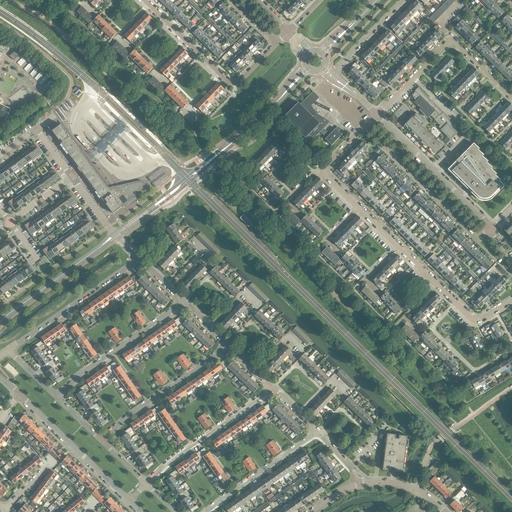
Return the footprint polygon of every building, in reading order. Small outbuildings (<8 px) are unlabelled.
[(169,0),(164,5),(169,9),(173,4),(169,0)] [(211,0),(210,1),(208,3),(213,8),(216,6),(215,5),(215,4),(219,0),(211,0)] [(296,11),(300,6),(295,2),(293,0),(292,0),(289,4),(296,11)] [(495,4),(491,0),(490,0),(485,5),(483,7),(488,11),(489,10),(495,4)] [(411,6),(417,11),(419,13),(421,11),(419,9),(422,7),(416,1),(411,6)] [(173,4),(169,9),(173,13),(178,8),(175,6),(176,5),(175,3),(173,4)] [(223,3),(218,8),(222,12),(227,8),(223,3)] [(292,15),(296,11),(289,4),(284,9),(289,15),(290,13),(292,15)] [(500,8),(495,4),(489,10),(494,14),(500,8)] [(178,8),(173,13),(177,17),(182,13),(185,10),(181,6),(178,8)] [(417,11),(411,6),(407,10),(413,16),(417,11)] [(94,20),(86,11),(81,7),(77,12),(90,24),(93,21),(94,20)] [(227,8),(222,12),(226,17),(231,12),(227,8)] [(504,12),(500,8),(494,14),(498,18),(504,12)] [(413,16),(407,10),(403,14),(409,20),(413,16)] [(226,17),(224,19),(228,23),(229,23),(231,21),(235,16),(231,12),(226,17)] [(153,19),(147,13),(142,18),(148,23),(153,19)] [(182,13),(177,17),(181,22),(186,17),(182,13)] [(409,20),(403,14),(399,19),(405,24),(409,20)] [(98,25),(103,19),(99,15),(94,20),(93,21),(98,25)] [(501,21),(506,26),(511,20),(507,15),(501,21)] [(231,21),(229,23),(233,27),(235,25),(240,20),(235,16),(231,21)] [(186,17),(181,22),(186,26),(190,21),(186,17)] [(148,23),(142,18),(138,22),(144,28),(147,24),(148,23)] [(108,24),(103,19),(98,25),(102,30),(108,24)] [(405,24),(399,19),(394,23),(402,31),(407,26),(405,24)] [(455,19),(453,21),(457,25),(455,27),(459,32),(464,26),(466,24),(462,20),(461,21),(460,22),(459,23),(455,19)] [(240,20),(235,25),(239,29),(244,24),(240,20)] [(190,21),(186,26),(190,30),(195,25),(190,21)] [(144,28),(138,22),(133,27),(139,33),(144,28)] [(394,23),(390,27),(396,33),(395,34),(398,36),(403,31),(402,31),(394,23)] [(113,28),(108,24),(102,30),(107,34),(113,28)] [(244,24),(239,29),(243,33),(248,28),(244,24)] [(464,26),(459,32),(464,36),(469,31),(471,29),(466,24),(464,26)] [(441,34),(443,32),(437,25),(434,28),(437,30),(432,34),(437,39),(442,35),(441,34)] [(139,33),(133,27),(129,31),(135,37),(138,33),(139,33)] [(107,34),(105,36),(105,37),(108,39),(110,37),(111,39),(113,38),(117,33),(113,28),(107,34)] [(198,28),(193,33),(198,37),(203,31),(202,30),(201,31),(198,28)] [(469,31),(464,36),(468,40),(475,33),(471,29),(469,31)] [(387,30),(383,35),(389,40),(391,42),(395,38),(394,37),(393,36),(389,32),(387,30)] [(135,37),(129,31),(124,36),(132,44),(137,39),(135,37)] [(203,31),(198,37),(202,41),(207,37),(208,35),(206,32),(205,33),(203,31)] [(475,33),(468,40),(472,45),(480,37),(475,33)] [(433,44),(437,39),(432,34),(428,39),(433,44)] [(207,37),(202,41),(206,46),(211,41),(213,39),(208,35),(207,37)] [(383,35),(379,39),(385,45),(384,45),(386,47),(391,42),(389,40),(383,35)] [(250,42),(252,44),(258,50),(263,45),(257,40),(258,38),(256,36),(250,42)] [(211,41),(206,46),(210,50),(215,45),(217,43),(213,39),(211,41)] [(379,39),(374,43),(380,49),(384,45),(385,45),(379,39)] [(429,48),(433,44),(428,39),(424,43),(429,48)] [(130,55),(126,51),(117,42),(113,47),(115,49),(122,56),(126,59),(129,56),(130,55)] [(480,52),(485,47),(481,42),(475,47),(480,52)] [(215,45),(210,50),(215,54),(221,47),(217,43),(215,45)] [(374,43),(370,48),(376,53),(380,49),(374,43)] [(425,52),(429,48),(424,43),(420,47),(425,52)] [(254,54),(258,50),(252,44),(248,48),(254,54)] [(425,52),(420,47),(417,45),(413,50),(420,57),(425,52)] [(484,56),(489,51),(491,49),(487,45),(485,47),(480,52),(484,56)] [(22,51),(17,47),(9,56),(14,60),(22,51)] [(221,47),(215,54),(219,58),(220,57),(225,51),(221,47)] [(188,54),(182,48),(178,53),(184,58),(188,54)] [(249,59),(254,54),(248,48),(243,53),(249,59)] [(370,48),(366,52),(372,58),(376,53),(370,48)] [(493,55),(494,56),(496,53),(491,49),(489,51),(484,56),(489,60),(493,55)] [(133,60),(139,54),(135,50),(130,55),(129,56),(133,60)] [(241,51),(237,55),(245,63),(249,59),(243,53),(241,51)] [(366,52),(361,56),(363,58),(367,62),(372,58),(366,52)] [(184,58),(178,53),(174,56),(174,57),(179,63),(184,58)] [(144,59),(139,54),(133,60),(138,65),(144,59)] [(18,62),(47,89),(54,82),(25,55),(18,62)] [(241,68),(245,63),(237,55),(232,60),(241,68)] [(412,55),(411,56),(408,59),(413,64),(417,60),(412,55)] [(498,60),(494,56),(493,55),(489,60),(493,65),(498,60)] [(449,56),(445,61),(450,67),(455,62),(449,56)] [(179,63),(174,57),(169,62),(175,67),(179,63)] [(148,63),(144,59),(138,65),(142,69),(148,63)] [(409,68),(413,64),(408,59),(404,64),(409,68)] [(236,72),(241,68),(232,60),(227,66),(233,72),(234,70),(236,72)] [(497,69),(502,64),(498,60),(493,65),(497,69)] [(409,68),(404,64),(401,61),(397,66),(404,73),(409,68)] [(450,67),(445,61),(440,66),(446,72),(450,67)] [(175,67),(169,62),(165,66),(170,72),(175,67)] [(147,74),(153,68),(148,63),(142,69),(147,74)] [(351,70),(349,73),(353,77),(359,71),(355,67),(357,65),(355,63),(350,69),(351,70)] [(502,73),(507,68),(502,64),(497,69),(502,73)] [(170,72),(165,66),(160,71),(166,77),(170,72)] [(400,77),(404,73),(397,66),(396,68),(398,70),(395,72),(400,77)] [(446,72),(440,66),(435,71),(441,76),(446,72)] [(479,73),(474,68),(470,72),(475,77),(479,73)] [(511,71),(510,70),(509,71),(507,68),(502,73),(506,78),(511,71)] [(391,73),(389,75),(396,82),(400,77),(395,72),(393,70),(390,72),(391,73)] [(359,71),(353,77),(357,82),(363,76),(359,71)] [(441,76),(435,71),(431,75),(436,81),(441,76)] [(475,77),(470,72),(465,76),(471,82),(475,77)] [(389,75),(385,79),(390,84),(392,86),(396,82),(389,75)] [(363,76),(357,82),(362,86),(368,80),(363,76)] [(471,82),(465,76),(461,80),(467,86),(471,82)] [(162,86),(157,81),(153,77),(149,82),(153,86),(159,92),(162,94),(165,91),(166,90),(162,86)] [(368,80),(362,86),(366,90),(372,84),(368,80)] [(467,86),(461,80),(457,85),(463,90),(467,86)] [(224,89),(218,83),(214,88),(220,93),(224,89)] [(372,84),(366,90),(371,95),(377,89),(372,84)] [(175,89),(171,85),(166,90),(165,91),(169,95),(175,89)] [(463,90),(457,85),(453,89),(458,94),(463,90)] [(377,89),(371,95),(375,99),(381,93),(383,91),(379,87),(377,89)] [(444,112),(429,97),(419,87),(415,91),(416,92),(412,95),(416,101),(414,102),(421,109),(420,110),(419,109),(419,110),(425,116),(426,115),(429,117),(430,116),(435,120),(440,126),(439,127),(439,126),(438,127),(446,135),(447,135),(446,134),(448,133),(452,138),(453,138),(452,137),(459,130),(460,130),(461,129),(444,112)] [(220,93),(214,88),(209,92),(215,98),(220,93)] [(180,94),(175,89),(169,95),(174,100),(180,94)] [(458,94),(453,89),(449,93),(454,99),(458,94)] [(484,90),(479,95),(485,101),(490,96),(484,90)] [(320,98),(313,91),(301,104),(298,102),(298,103),(296,105),(295,105),(295,106),(293,108),(292,108),(293,108),(293,109),(290,111),(290,112),(288,114),(287,114),(285,117),(284,117),(304,136),(302,138),(308,144),(321,132),(327,138),(330,134),(324,128),(330,122),(324,118),(318,114),(319,113),(316,110),(315,111),(312,106),(317,101),(319,100),(318,99),(320,98)] [(215,98),(209,92),(205,97),(211,103),(215,98)] [(184,98),(180,94),(174,100),(179,104),(184,98)] [(485,101),(479,95),(474,100),(480,106),(485,101)] [(211,103),(205,97),(200,101),(206,107),(211,103)] [(184,108),(189,103),(184,98),(179,104),(183,109),(184,108)] [(480,106),(474,100),(470,105),(476,110),(480,106)] [(206,107),(200,101),(196,106),(202,112),(206,107)] [(6,126),(13,115),(9,112),(10,109),(0,104),(0,128),(1,129),(3,124),(6,126)] [(476,110),(470,105),(465,109),(471,115),(476,110)] [(510,112),(504,106),(500,110),(506,116),(510,112)] [(506,116),(500,110),(496,114),(502,120),(506,116)] [(423,119),(417,113),(414,116),(412,114),(399,122),(401,123),(402,122),(405,125),(404,126),(433,155),(443,146),(440,142),(439,143),(420,124),(422,122),(421,121),(423,119)] [(502,120),(496,114),(492,119),(497,124),(502,120)] [(133,124),(123,115),(88,151),(98,161),(133,124)] [(497,124),(492,119),(488,123),(493,128),(497,124)] [(493,128),(488,123),(483,127),(489,133),(493,128)] [(61,124),(61,125),(52,131),(79,167),(88,161),(61,124)] [(339,132),(341,128),(338,126),(330,134),(327,138),(325,139),(332,145),(342,135),(339,132)] [(284,144),(279,138),(275,143),(280,148),(284,144)] [(510,144),(504,139),(500,143),(506,149),(510,144)] [(364,142),(359,146),(365,151),(369,147),(366,144),(365,142),(364,142)] [(246,147),(242,151),(249,159),(260,148),(255,143),(248,150),(246,147)] [(280,148),(275,143),(270,147),(276,152),(280,148)] [(493,173),(494,172),(491,169),(492,168),(487,163),(488,162),(483,156),(484,155),(478,150),(479,149),(474,143),(448,170),(451,173),(453,171),(456,174),(454,176),(458,179),(459,178),(462,180),(460,182),(464,186),(466,184),(476,194),(474,196),(476,198),(477,199),(478,199),(480,197),(482,198),(483,198),(485,199),(486,198),(488,198),(489,197),(491,199),(492,199),(493,198),(493,197),(495,196),(493,194),(499,188),(501,190),(504,186),(497,179),(498,178),(493,173)] [(34,145),(30,148),(37,158),(43,154),(41,152),(40,153),(34,145)] [(365,151),(359,146),(355,150),(360,156),(365,151)] [(276,152),(270,147),(266,151),(272,157),(276,152)] [(37,158),(30,148),(26,151),(31,159),(33,161),(37,158)] [(317,148),(314,150),(321,157),(321,156),(323,155),(323,154),(317,148)] [(360,156),(355,150),(351,155),(356,160),(358,162),(362,158),(360,156)] [(31,159),(26,151),(21,155),(27,163),(31,159)] [(272,157),(266,151),(262,155),(268,161),(272,157)] [(27,163),(21,155),(17,158),(23,166),(27,163)] [(268,161),(262,155),(258,160),(264,165),(268,161)] [(356,160),(351,155),(346,159),(352,164),(356,160)] [(379,157),(373,164),(375,166),(376,165),(378,167),(385,159),(381,155),(379,157)] [(23,166),(17,158),(12,161),(18,169),(23,166)] [(352,164),(346,159),(342,164),(347,169),(352,164)] [(385,159),(378,167),(382,171),(385,169),(390,164),(385,159)] [(264,165),(258,160),(254,164),(259,169),(264,165)] [(18,169),(12,161),(8,164),(14,172),(18,169)] [(14,172),(8,164),(4,167),(10,175),(14,172)] [(109,190),(91,166),(90,164),(81,170),(113,214),(122,207),(121,206),(143,189),(144,188),(144,187),(144,185),(143,184),(141,183),(140,183),(109,190)] [(347,169),(342,164),(338,168),(336,170),(347,181),(349,179),(343,173),(347,169)] [(385,169),(382,171),(385,174),(387,176),(394,168),(390,164),(385,169)] [(10,175),(4,167),(0,170),(0,171),(5,179),(10,175)] [(56,174),(57,173),(52,167),(47,171),(47,172),(54,181),(59,178),(56,174)] [(394,168),(387,176),(389,178),(391,176),(393,178),(399,172),(394,168)] [(50,184),(54,181),(47,172),(43,175),(44,177),(50,184)] [(399,172),(393,178),(398,182),(403,177),(399,172)] [(267,176),(267,177),(261,182),(266,186),(271,180),(267,176)] [(45,187),(50,184),(44,177),(40,180),(45,187)] [(324,182),(318,177),(314,181),(320,187),(324,182)] [(398,182),(396,184),(398,186),(400,188),(402,186),(407,181),(403,177),(398,182)] [(41,191),(45,187),(40,180),(39,178),(34,181),(41,191)] [(275,185),(271,180),(266,186),(270,190),(275,185)] [(356,190),(361,184),(357,180),(352,185),(356,190)] [(37,194),(41,191),(34,181),(30,185),(37,194)] [(320,187),(314,181),(310,185),(316,191),(320,187)] [(407,181),(402,186),(407,191),(412,185),(407,181)] [(360,194),(366,189),(361,184),(356,190),(360,194)] [(32,197),(36,194),(37,194),(30,185),(25,188),(32,197)] [(280,189),(275,185),(270,190),(274,194),(280,189)] [(316,191),(310,185),(306,190),(312,195),(316,191)] [(407,191),(404,193),(410,198),(412,196),(411,195),(416,190),(412,185),(407,191)] [(28,200),(32,197),(25,188),(21,191),(28,200)] [(284,193),(280,189),(274,194),(278,199),(284,193)] [(365,198),(370,193),(366,189),(360,194),(365,198)] [(312,195),(306,190),(302,194),(307,199),(312,195)] [(23,203),(28,200),(21,191),(17,194),(18,196),(23,203)] [(419,193),(414,198),(418,202),(423,197),(422,195),(422,194),(420,192),(419,193)] [(369,203),(374,197),(370,193),(365,198),(369,203)] [(70,194),(66,197),(72,205),(73,207),(78,204),(70,194)] [(307,199),(302,194),(298,198),(303,204),(307,199)] [(19,207),(23,203),(18,196),(14,199),(19,207)] [(72,205),(66,197),(61,200),(67,208),(72,205)] [(374,207),(379,202),(374,197),(369,203),(374,207)] [(428,201),(423,197),(418,202),(416,204),(420,209),(421,209),(428,201)] [(14,210),(19,207),(14,199),(13,198),(8,203),(10,206),(11,206),(14,210)] [(303,204),(298,198),(293,203),(299,208),(303,204)] [(67,208),(61,200),(57,203),(63,211),(67,208)] [(432,205),(428,201),(421,209),(425,213),(432,205)] [(378,211),(383,206),(379,202),(374,207),(378,211)] [(63,211),(57,203),(53,207),(59,215),(63,211)] [(437,210),(432,205),(425,213),(429,217),(437,210)] [(383,216),(388,210),(383,206),(378,211),(383,216)] [(59,215),(53,207),(48,210),(54,218),(59,215)] [(390,208),(388,210),(383,216),(387,220),(388,219),(389,220),(395,213),(390,208)] [(296,226),(300,222),(287,209),(283,214),(296,226)] [(54,218),(48,210),(44,213),(50,221),(54,218)] [(441,214),(437,210),(429,217),(434,222),(441,214)] [(50,221),(44,213),(40,216),(46,224),(50,221)] [(243,214),(240,218),(249,227),(253,223),(243,214)] [(446,218),(441,214),(434,222),(438,226),(446,218)] [(305,225),(311,219),(307,215),(301,221),(305,225)] [(46,224),(40,216),(35,219),(41,228),(46,224)] [(88,216),(82,220),(83,222),(89,230),(94,226),(91,222),(92,222),(88,216)] [(363,221),(358,216),(354,220),(359,226),(363,221)] [(394,227),(399,222),(395,217),(390,223),(394,227)] [(450,223),(446,218),(438,226),(443,230),(445,228),(450,223)] [(41,228),(35,219),(31,223),(37,231),(38,233),(43,229),(41,228)] [(315,224),(311,219),(305,225),(310,229),(315,224)] [(359,226),(354,220),(350,224),(355,230),(359,226)] [(83,222),(79,226),(84,234),(85,234),(89,230),(83,222)] [(398,231),(404,226),(399,222),(394,227),(398,231)] [(37,231),(31,223),(26,226),(29,230),(28,231),(31,235),(37,231)] [(170,234),(177,229),(175,226),(176,225),(175,223),(166,229),(170,234)] [(454,227),(450,223),(445,228),(449,232),(454,227)] [(319,228),(315,224),(310,229),(314,233),(319,228)] [(355,230),(350,224),(346,229),(351,234),(355,230)] [(79,226),(74,229),(80,237),(84,234),(79,226)] [(403,235),(408,230),(404,226),(398,231),(403,235)] [(72,227),(68,231),(69,233),(75,241),(80,237),(74,229),(72,227)] [(324,232),(319,228),(314,233),(318,237),(324,232)] [(173,239),(180,234),(177,229),(170,234),(173,239)] [(351,234),(346,229),(341,233),(347,238),(351,234)] [(407,240),(412,234),(408,230),(403,235),(407,240)] [(449,237),(454,242),(462,234),(457,230),(452,235),(451,234),(449,237)] [(67,231),(63,234),(64,236),(70,244),(75,241),(69,233),(68,231),(67,231)] [(347,238),(341,233),(337,237),(343,243),(347,238)] [(184,239),(180,234),(173,239),(177,244),(184,239)] [(412,244),(417,239),(412,234),(407,240),(412,244)] [(466,239),(462,234),(454,242),(459,246),(461,244),(466,239)] [(64,236),(59,240),(65,248),(70,244),(64,236)] [(343,243),(337,237),(333,241),(339,247),(343,243)] [(58,238),(53,241),(54,243),(60,251),(65,248),(59,240),(58,238)] [(9,239),(5,242),(10,250),(12,252),(16,249),(9,239)] [(416,248),(421,243),(417,239),(412,244),(416,248)] [(470,243),(466,239),(461,244),(463,246),(461,248),(463,250),(465,248),(470,243)] [(10,250),(5,242),(0,245),(6,253),(10,250)] [(54,243),(49,247),(55,255),(60,251),(54,243)] [(421,253),(426,247),(421,243),(416,248),(421,253)] [(475,247),(470,243),(465,248),(463,250),(468,255),(475,247)] [(181,252),(175,246),(171,250),(177,256),(181,252)] [(44,251),(43,251),(46,255),(47,255),(50,259),(55,255),(49,247),(44,251)] [(430,252),(426,247),(421,253),(425,257),(430,252)] [(479,252),(475,247),(468,255),(472,259),(479,252)] [(336,265),(340,260),(327,248),(323,252),(336,265)] [(177,256),(171,250),(167,255),(173,261),(177,256)] [(484,256),(479,252),(472,259),(476,263),(484,256)] [(350,258),(346,254),(341,260),(345,264),(350,258)] [(173,261),(167,255),(162,259),(169,265),(173,261)] [(197,255),(191,262),(197,266),(202,260),(197,255)] [(403,260),(397,255),(393,259),(399,264),(403,260)] [(432,264),(437,259),(433,255),(428,260),(432,264)] [(488,260),(484,256),(476,263),(481,268),(483,265),(488,260)] [(437,269),(442,263),(443,262),(439,257),(437,259),(432,264),(437,269)] [(355,262),(350,258),(345,264),(349,268),(355,262)] [(169,265),(162,259),(158,264),(164,270),(169,265)] [(399,264),(393,259),(389,263),(394,269),(399,264)] [(493,264),(488,260),(483,265),(487,270),(493,264)] [(359,267),(355,262),(349,268),(353,272),(359,267)] [(28,263),(22,267),(28,275),(33,271),(30,267),(31,267),(28,263)] [(204,273),(207,270),(205,268),(207,266),(204,263),(199,269),(204,273)] [(394,269),(389,263),(385,268),(390,273),(394,269)] [(441,273),(446,268),(442,263),(437,269),(441,273)] [(17,270),(17,271),(23,279),(28,275),(22,267),(17,270)] [(361,273),(363,271),(359,267),(353,272),(360,278),(363,275),(361,273)] [(16,268),(11,272),(12,274),(18,282),(23,279),(17,271),(17,270),(16,268)] [(215,268),(210,273),(214,277),(219,272),(215,268)] [(390,273),(385,268),(381,272),(386,277),(390,273)] [(445,277),(451,272),(446,268),(441,273),(445,277)] [(199,278),(204,273),(199,269),(194,273),(199,278)] [(11,272),(6,276),(8,278),(13,286),(14,286),(18,282),(12,274),(11,272)] [(219,272),(214,277),(219,281),(223,276),(219,272)] [(386,277),(381,272),(377,276),(382,281),(386,277)] [(450,282),(455,276),(451,272),(445,277),(450,282)] [(195,282),(199,278),(194,273),(190,277),(195,282)] [(499,274),(495,279),(497,281),(502,286),(506,282),(506,281),(506,280),(504,279),(499,274)] [(143,285),(148,279),(144,275),(142,277),(139,280),(138,281),(143,285)] [(6,276),(1,279),(3,281),(9,289),(13,286),(8,278),(6,276)] [(223,276),(219,281),(223,285),(228,280),(229,279),(227,277),(226,278),(223,276)] [(382,281),(377,276),(373,280),(378,286),(382,281)] [(454,286),(459,281),(455,276),(450,282),(454,286)] [(134,284),(134,283),(131,278),(129,277),(124,280),(129,287),(134,284)] [(191,287),(195,282),(190,277),(186,282),(191,287)] [(147,289),(152,284),(148,279),(143,285),(147,289)] [(129,287),(124,280),(119,284),(124,291),(129,287)] [(228,280),(223,285),(227,289),(232,284),(228,280)] [(3,281),(0,283),(0,287),(4,293),(9,289),(3,281)] [(459,290),(464,285),(459,281),(454,286),(459,290)] [(497,281),(492,285),(498,290),(502,286),(497,281)] [(186,291),(191,287),(186,282),(182,286),(186,291)] [(491,283),(486,288),(493,295),(498,290),(492,285),(491,283)] [(124,291),(119,284),(114,287),(119,294),(124,291)] [(151,293),(157,288),(152,284),(147,289),(151,293)] [(232,284),(227,289),(231,293),(236,288),(232,284)] [(468,289),(464,285),(459,290),(463,294),(468,289)] [(379,299),(375,295),(367,286),(362,291),(375,304),(378,301),(379,299)] [(119,294),(114,287),(109,291),(114,298),(119,294)] [(156,298),(161,292),(157,288),(151,293),(156,298)] [(236,288),(231,293),(236,297),(240,292),(236,288)] [(486,288),(482,292),(489,299),(493,295),(486,288)] [(114,298),(109,291),(104,294),(109,301),(114,298)] [(160,302),(166,296),(161,292),(156,298),(160,302)] [(482,292),(477,296),(485,304),(489,299),(482,292)] [(382,305),(390,297),(386,293),(379,299),(378,301),(382,305)] [(109,301),(104,294),(99,298),(104,305),(109,301)] [(437,294),(433,298),(438,303),(442,299),(437,294)] [(170,301),(166,296),(160,302),(158,304),(160,306),(162,304),(165,306),(170,301)] [(472,301),(471,303),(476,308),(478,306),(479,308),(480,307),(480,308),(485,304),(477,296),(472,301)] [(394,301),(390,297),(382,305),(384,306),(386,304),(389,307),(394,301)] [(104,305),(99,298),(94,301),(99,308),(104,305)] [(433,298),(429,302),(434,307),(436,309),(439,306),(439,305),(438,304),(438,303),(433,298)] [(99,308),(94,301),(89,305),(94,312),(99,308)] [(398,305),(394,301),(389,307),(393,311),(398,305)] [(429,302),(425,306),(430,312),(434,307),(429,302)] [(247,308),(242,303),(237,307),(243,312),(247,308)] [(94,312),(89,305),(84,308),(89,315),(94,312)] [(403,310),(398,305),(393,311),(397,315),(403,310)] [(425,306),(420,310),(426,316),(430,312),(425,306)] [(243,312),(237,307),(233,312),(238,317),(243,312)] [(89,315),(84,308),(79,312),(84,319),(89,315)] [(420,310),(416,315),(422,320),(426,316),(420,310)] [(139,311),(132,316),(136,321),(141,317),(139,314),(140,313),(139,311)] [(259,311),(255,316),(259,320),(264,315),(265,313),(263,312),(262,313),(259,311)] [(238,317),(233,312),(229,316),(234,321),(238,317)] [(264,315),(259,320),(263,324),(268,319),(264,315)] [(416,315),(412,319),(418,324),(421,321),(422,322),(423,321),(422,320),(416,315)] [(234,321),(229,316),(224,320),(230,326),(234,321)] [(144,320),(141,317),(136,321),(140,327),(146,322),(145,319),(144,320)] [(187,328),(193,323),(188,318),(187,320),(184,323),(183,324),(187,328)] [(268,319),(263,324),(267,328),(272,323),(268,319)] [(178,326),(175,321),(174,320),(169,323),(173,329),(178,326)] [(230,326),(224,320),(220,325),(226,330),(230,326)] [(173,329),(169,323),(164,327),(168,333),(173,329)] [(192,332),(197,327),(193,323),(187,328),(192,332)] [(272,323),(267,328),(272,332),(277,327),(272,323)] [(491,323),(485,327),(486,329),(489,328),(493,333),(500,329),(496,323),(493,326),(491,323)] [(67,331),(63,326),(62,324),(58,326),(57,327),(62,334),(67,331)] [(74,326),(72,327),(70,329),(73,334),(79,329),(76,324),(74,326)] [(277,327),(272,332),(276,336),(281,331),(283,329),(279,325),(277,327)] [(419,338),(410,329),(406,325),(401,330),(415,343),(419,338)] [(62,334),(57,327),(55,328),(55,329),(52,331),(57,338),(62,334)] [(115,327),(108,332),(112,338),(118,334),(116,330),(117,330),(115,327)] [(168,333),(164,327),(159,330),(163,336),(168,333)] [(201,331),(197,327),(192,332),(196,336),(201,331)] [(83,334),(79,329),(73,334),(77,339),(83,334)] [(493,333),(491,334),(494,340),(496,339),(503,335),(500,329),(493,333)] [(163,336),(159,330),(154,334),(158,340),(163,336)] [(57,338),(52,331),(48,333),(47,334),(51,341),(57,338)] [(206,335),(201,331),(196,336),(200,341),(206,335)] [(281,331),(276,336),(280,340),(285,335),(281,331)] [(424,332),(420,337),(424,341),(429,336),(425,331),(425,332),(424,332)] [(51,341),(47,334),(45,335),(42,338),(46,345),(51,341)] [(86,339),(83,334),(77,339),(79,342),(76,344),(78,345),(80,344),(86,339)] [(120,337),(118,334),(112,338),(116,343),(123,338),(121,336),(120,337)] [(158,340),(154,334),(149,338),(153,343),(158,340)] [(205,345),(210,339),(206,335),(200,341),(205,345)] [(477,335),(470,339),(473,345),(480,341),(477,335)] [(424,341),(422,343),(426,347),(428,345),(434,340),(429,336),(424,341)] [(153,343),(149,338),(143,341),(148,347),(153,343)] [(90,344),(86,339),(80,344),(84,349),(90,344)] [(215,344),(210,339),(205,345),(209,349),(215,344)] [(434,340),(428,345),(432,349),(438,344),(434,340)] [(36,356),(42,352),(38,347),(44,344),(42,341),(32,347),(34,350),(32,351),(36,356)] [(148,347),(143,341),(138,345),(142,351),(148,347)] [(484,346),(480,341),(473,345),(477,350),(484,346)] [(93,349),(90,344),(84,349),(87,354),(93,349)] [(432,349),(431,351),(432,352),(433,352),(436,354),(437,353),(442,348),(438,344),(432,349)] [(142,351),(138,345),(133,348),(137,354),(142,351)] [(292,351),(286,346),(282,350),(287,356),(292,351)] [(137,354),(133,348),(128,352),(132,358),(137,354)] [(442,348),(437,353),(441,358),(446,352),(442,348)] [(97,354),(93,349),(87,354),(91,359),(97,354)] [(287,356),(282,350),(278,355),(283,360),(287,356)] [(39,362),(46,357),(42,352),(36,356),(39,362)] [(132,358),(128,352),(123,355),(127,361),(132,358)] [(446,352),(441,358),(445,362),(450,356),(446,352)] [(183,354),(177,359),(180,364),(186,360),(184,357),(185,356),(183,354)] [(303,363),(308,358),(304,354),(299,358),(303,363)] [(283,360),(278,355),(273,359),(279,364),(283,360)] [(445,362),(443,364),(447,368),(449,366),(455,360),(450,356),(445,362)] [(49,362),(46,357),(39,362),(43,367),(45,365),(47,368),(54,363),(52,360),(49,362)] [(308,367),(312,362),(308,358),(303,363),(308,367)] [(279,364),(273,359),(269,363),(275,369),(277,371),(281,366),(279,364)] [(188,363),(186,360),(180,364),(184,370),(191,365),(189,362),(188,363)] [(449,366),(447,368),(454,374),(453,375),(455,378),(461,373),(458,370),(459,369),(457,367),(459,364),(455,360),(449,366)] [(511,367),(507,360),(502,363),(505,370),(511,367)] [(232,371),(237,366),(233,361),(231,363),(228,366),(228,367),(232,371)] [(312,371),(317,366),(312,362),(308,367),(312,371)] [(50,377),(56,373),(53,368),(56,366),(54,363),(47,368),(49,370),(46,372),(50,377)] [(223,368),(219,364),(219,363),(214,366),(218,372),(219,374),(221,376),(223,379),(224,379),(223,377),(224,377),(223,375),(220,371),(223,369),(223,368)] [(275,369),(269,363),(265,368),(270,373),(275,369)] [(505,370),(502,363),(496,366),(500,373),(505,370)] [(118,367),(116,369),(114,370),(117,376),(123,371),(120,366),(118,367)] [(218,372),(214,366),(209,370),(213,376),(214,378),(219,374),(218,372)] [(236,375),(241,370),(237,366),(232,371),(236,375)] [(316,375),(321,370),(317,366),(312,371),(316,375)] [(500,373),(496,366),(491,369),(495,376),(500,373)] [(111,373),(107,368),(107,367),(102,371),(106,376),(111,373)] [(495,376),(491,369),(486,372),(490,379),(495,376)] [(160,370),(153,375),(157,381),(163,377),(161,374),(161,373),(160,370)] [(213,376),(209,370),(204,373),(208,379),(213,376)] [(241,380),(246,374),(241,370),(236,375),(241,380)] [(321,379),(325,374),(321,370),(316,375),(321,379)] [(106,376),(102,371),(97,374),(101,380),(106,376)] [(127,376),(123,371),(117,376),(115,377),(116,379),(118,377),(121,381),(127,376)] [(490,379),(486,372),(481,375),(485,382),(486,384),(492,381),(490,379)] [(60,378),(56,373),(50,377),(54,382),(56,381),(58,383),(65,378),(63,376),(60,378)] [(208,379),(204,373),(198,377),(203,383),(208,379)] [(101,380),(97,374),(92,378),(95,383),(101,380)] [(245,384),(250,378),(246,374),(241,380),(245,384)] [(325,383),(330,379),(325,374),(321,379),(325,383)] [(485,382),(481,375),(476,378),(480,385),(485,382)] [(130,381),(127,376),(121,381),(123,384),(121,385),(122,387),(130,381)] [(165,380),(163,377),(157,381),(161,386),(167,381),(166,379),(165,380)] [(203,383),(198,377),(193,381),(197,386),(203,383)] [(95,383),(92,378),(86,381),(90,387),(95,383)] [(250,388),(255,383),(250,378),(245,384),(250,388)] [(480,385),(476,378),(471,381),(475,388),(480,385)] [(134,386),(130,381),(122,387),(123,389),(125,387),(128,391),(134,386)] [(197,386),(193,381),(188,384),(192,390),(197,386)] [(259,387),(255,383),(250,388),(254,392),(259,387)] [(80,400),(87,395),(83,390),(88,387),(86,384),(77,390),(79,393),(77,394),(80,400)] [(192,390),(188,384),(183,388),(187,394),(192,390)] [(137,391),(134,386),(128,391),(131,395),(131,396),(137,391)] [(187,394),(183,388),(178,391),(182,397),(187,394)] [(336,394),(331,389),(326,393),(332,399),(336,394)] [(141,396),(137,391),(131,396),(131,395),(129,397),(130,399),(132,397),(135,401),(141,396)] [(182,397),(178,391),(173,395),(177,401),(182,397)] [(332,399),(326,393),(322,398),(328,403),(332,399)] [(84,405),(90,400),(87,395),(80,400),(84,405)] [(177,401),(173,395),(168,398),(172,404),(177,401)] [(228,397),(221,402),(225,407),(231,403),(229,400),(230,400),(228,397)] [(348,406),(353,401),(354,400),(352,398),(351,399),(349,397),(344,402),(346,404),(348,406)] [(328,403),(322,398),(318,402),(323,408),(328,403)] [(94,405),(90,400),(84,405),(88,410),(90,408),(92,411),(99,406),(97,404),(97,403),(94,405)] [(352,410),(357,405),(353,401),(348,406),(352,410)] [(323,408),(318,402),(314,407),(319,412),(323,408)] [(233,406),(231,403),(225,407),(229,413),(236,408),(234,406),(233,406)] [(278,404),(276,406),(273,409),(272,410),(276,413),(277,414),(282,409),(278,404)] [(357,405),(352,410),(357,414),(362,409),(363,408),(361,406),(360,408),(357,405)] [(95,420),(101,416),(97,410),(100,408),(99,406),(92,411),(94,413),(91,415),(95,420)] [(267,412),(264,407),(263,406),(258,410),(262,415),(267,412)] [(319,412),(314,407),(309,411),(315,416),(319,412)] [(163,410),(160,412),(158,413),(162,419),(168,414),(165,409),(163,410)] [(286,413),(282,409),(277,414),(281,418),(286,413)] [(361,418),(366,413),(362,409),(357,414),(361,418)] [(156,415),(152,410),(146,414),(150,419),(156,415)] [(262,415),(258,410),(253,413),(257,419),(262,415)] [(205,413),(198,418),(202,424),(207,420),(205,417),(206,416),(205,413)] [(257,419),(253,413),(248,417),(252,423),(257,419)] [(291,417),(286,413),(281,418),(286,423),(291,417)] [(365,423),(370,418),(366,413),(361,418),(365,423)] [(150,419),(146,414),(141,417),(145,423),(150,419)] [(172,419),(168,414),(162,419),(165,424),(172,419)] [(25,415),(20,420),(19,421),(23,425),(29,419),(27,417),(27,416),(26,415),(25,415)] [(105,421),(101,416),(95,420),(98,425),(101,424),(103,426),(109,422),(107,419),(105,421)] [(145,423),(141,417),(136,421),(140,426),(145,423)] [(252,423),(248,417),(243,420),(247,426),(252,423)] [(295,421),(291,417),(286,423),(290,427),(295,421)] [(374,422),(370,418),(365,423),(370,427),(374,422)] [(30,420),(29,419),(23,425),(28,430),(34,424),(31,421),(32,421),(30,419),(30,420)] [(175,424),(172,419),(165,424),(169,429),(175,424)] [(210,423),(207,420),(202,424),(205,429),(212,424),(211,422),(210,423)] [(247,426),(243,420),(238,424),(242,430),(247,426)] [(140,426),(136,421),(131,424),(135,430),(140,426)] [(294,431),(300,426),(295,421),(290,427),(294,431)] [(34,424),(28,430),(32,434),(38,428),(36,426),(36,425),(35,424),(34,424)] [(179,429),(175,424),(169,429),(173,434),(179,429)] [(242,430),(238,424),(233,428),(237,433),(242,430)] [(304,430),(300,426),(294,431),(299,435),(304,430)] [(12,431),(7,428),(5,427),(4,427),(3,429),(1,432),(8,437),(12,431)] [(133,430),(131,427),(122,434),(123,436),(121,438),(125,443),(132,438),(128,433),(133,430)] [(39,428),(38,428),(32,434),(37,438),(42,432),(40,430),(41,430),(39,428)] [(237,433),(233,428),(228,431),(232,437),(237,433)] [(182,434),(179,429),(173,434),(176,439),(182,434)] [(232,437),(228,431),(223,435),(227,440),(232,437)] [(10,438),(8,437),(1,432),(0,433),(0,438),(5,442),(7,443),(10,438)] [(43,433),(42,432),(37,438),(41,442),(47,437),(45,434),(44,432),(43,433)] [(395,439),(396,434),(387,433),(382,470),(391,471),(392,466),(395,467),(394,471),(403,473),(406,450),(408,450),(409,440),(407,439),(408,436),(399,435),(398,439),(395,439)] [(186,439),(182,434),(176,439),(180,444),(186,439)] [(227,440),(223,435),(217,438),(221,444),(227,440)] [(48,437),(47,437),(41,442),(46,447),(51,441),(49,439),(50,438),(48,437)] [(129,448),(135,443),(132,438),(125,443),(129,448)] [(221,444),(217,438),(212,442),(216,448),(219,445),(222,450),(223,449),(225,453),(227,451),(224,448),(221,444)] [(54,448),(56,445),(54,443),(53,441),(52,442),(51,441),(46,447),(50,451),(49,452),(54,457),(58,452),(54,448)] [(273,441),(266,445),(270,451),(276,447),(273,444),(274,443),(273,441)] [(137,454),(143,449),(142,446),(139,448),(135,443),(129,448),(132,453),(135,451),(137,454)] [(278,450),(276,447),(270,451),(274,456),(280,451),(278,449),(278,450)] [(139,463),(146,459),(142,454),(145,452),(143,449),(137,454),(138,456),(136,458),(139,463)] [(326,457),(323,451),(321,453),(318,450),(313,454),(310,456),(312,459),(316,456),(320,461),(326,457)] [(205,455),(203,457),(207,462),(213,457),(210,452),(208,453),(205,455)] [(304,452),(299,455),(304,462),(309,458),(304,452)] [(196,453),(191,457),(195,462),(200,458),(197,453),(197,454),(196,453)] [(66,467),(72,461),(71,460),(72,460),(70,458),(70,459),(67,456),(65,459),(60,454),(56,459),(61,463),(60,464),(62,466),(64,464),(66,467)] [(304,462),(299,455),(294,459),(299,466),(304,462)] [(38,465),(43,461),(38,456),(33,460),(38,465)] [(191,457),(186,460),(190,466),(191,468),(196,464),(195,462),(191,457)] [(213,457),(207,462),(210,467),(217,462),(213,457)] [(249,457),(243,462),(246,467),(252,463),(250,460),(251,460),(249,457)] [(330,462),(326,457),(320,461),(323,466),(330,462)] [(150,464),(146,459),(139,463),(143,468),(145,467),(147,469),(154,465),(152,462),(150,464)] [(299,466),(294,459),(289,462),(294,469),(299,466)] [(33,469),(38,465),(33,460),(29,463),(33,469)] [(186,460),(181,464),(185,469),(190,466),(186,460)] [(74,463),(72,461),(66,467),(71,471),(77,465),(76,464),(75,463),(74,463)] [(217,462),(210,467),(214,472),(220,467),(217,462)] [(294,469),(289,462),(284,466),(289,473),(294,469)] [(334,467),(330,462),(323,466),(327,472),(334,467)] [(29,472),(33,469),(29,463),(24,467),(29,472)] [(254,466),(252,463),(246,467),(250,473),(257,468),(255,465),(254,466)] [(181,464),(176,467),(177,469),(180,473),(185,469),(181,464)] [(79,467),(77,465),(71,471),(75,475),(81,469),(80,469),(81,468),(79,467)] [(289,473),(284,466),(279,469),(284,476),(289,473)] [(24,476),(29,472),(24,467),(20,471),(24,476)] [(214,472),(212,473),(213,475),(215,474),(217,477),(224,472),(220,467),(214,472)] [(334,467),(327,472),(324,473),(326,476),(329,474),(331,477),(337,472),(334,467)] [(83,472),(81,469),(75,475),(80,480),(85,474),(85,473),(84,471),(83,472)] [(284,476),(279,469),(274,473),(279,480),(284,476)] [(58,474),(52,470),(49,475),(54,479),(58,474)] [(170,486),(176,481),(173,476),(178,473),(176,470),(166,477),(168,479),(166,481),(170,486)] [(20,480),(24,476),(20,471),(15,474),(20,480)] [(224,472),(217,477),(221,482),(227,477),(224,472)] [(341,477),(337,472),(331,477),(334,482),(341,477)] [(279,480),(274,473),(269,477),(273,483),(279,480)] [(15,484),(20,480),(15,474),(11,478),(15,484)] [(88,476),(85,474),(80,480),(84,484),(90,478),(89,478),(90,477),(88,476)] [(54,479),(49,475),(45,480),(50,484),(54,479)] [(435,476),(430,481),(434,485),(439,480),(440,479),(438,477),(437,479),(435,476)] [(221,482),(218,483),(220,485),(222,488),(224,487),(231,482),(227,477),(221,482)] [(273,483),(269,477),(264,480),(268,487),(273,483)] [(92,480),(90,478),(84,484),(89,488),(94,482),(93,480),(92,480)] [(50,484),(45,480),(41,485),(47,489),(50,484)] [(268,487),(264,480),(258,484),(263,491),(268,487)] [(439,480),(434,485),(438,490),(443,485),(439,480)] [(173,491),(180,486),(176,481),(170,486),(173,491)] [(97,485),(94,482),(89,488),(93,493),(92,494),(94,496),(99,492),(97,489),(99,487),(98,486),(99,486),(97,484),(97,485)] [(263,491),(258,484),(251,489),(255,496),(263,491)] [(319,494),(324,490),(319,484),(314,487),(319,494)] [(47,489),(41,485),(38,489),(43,493),(47,489)] [(443,485),(438,490),(443,494),(447,489),(443,485)] [(3,496),(8,490),(4,486),(0,489),(0,493),(0,494),(2,496),(2,495),(3,496)] [(181,497),(188,492),(186,489),(183,491),(180,486),(173,491),(177,496),(179,494),(181,497)] [(314,498),(319,494),(314,487),(309,491),(314,498)] [(43,493),(38,489),(34,494),(40,498),(43,493)] [(255,496),(251,489),(246,493),(250,500),(255,496)] [(447,489),(443,494),(447,498),(452,493),(447,489)] [(308,501),(314,498),(309,491),(304,495),(308,501)] [(184,506),(191,502),(187,497),(190,495),(188,492),(181,497),(183,500),(181,501),(184,506)] [(250,500),(246,493),(240,496),(245,503),(250,500)] [(40,498),(34,494),(31,499),(36,503),(40,498)] [(303,505),(308,501),(304,495),(299,498),(303,505)] [(109,508),(115,502),(112,500),(113,500),(111,498),(110,498),(108,500),(103,496),(99,501),(103,505),(105,504),(109,508)] [(245,503),(240,496),(235,500),(240,507),(245,503)] [(81,506),(85,502),(81,497),(76,501),(81,506)] [(298,509),(303,505),(299,498),(293,502),(298,509)] [(240,507),(235,500),(230,504),(235,510),(240,507)] [(450,505),(454,509),(459,504),(455,500),(450,505)] [(76,510),(81,506),(76,501),(72,505),(76,510)] [(26,503),(19,511),(18,511),(26,511),(29,510),(31,508),(32,507),(34,503),(33,502),(30,506),(26,503)] [(115,503),(115,502),(109,508),(113,511),(119,506),(117,504),(116,502),(115,503)] [(194,507),(191,502),(184,506),(188,511),(190,510),(191,511),(192,511),(199,508),(197,505),(194,507)] [(292,511),(293,511),(298,509),(293,502),(288,505),(292,511)]
